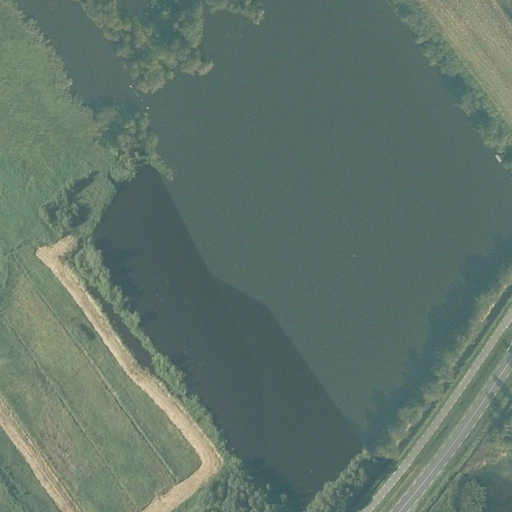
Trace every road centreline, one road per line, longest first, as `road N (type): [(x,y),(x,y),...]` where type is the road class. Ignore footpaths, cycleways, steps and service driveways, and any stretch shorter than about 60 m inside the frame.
road 1 (unclassified): [(366,511),(511,312)]
road 2 (primary): [(399,511),(511,357)]
